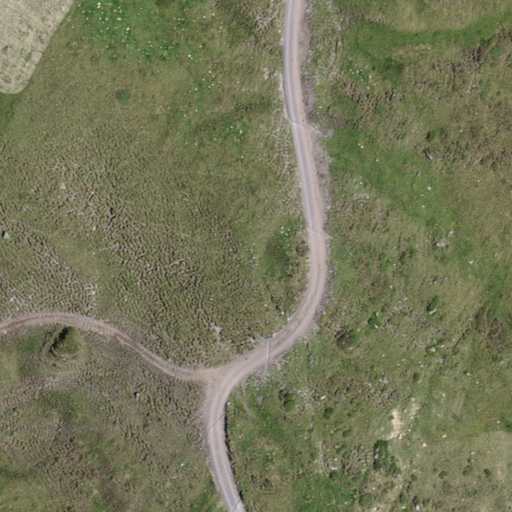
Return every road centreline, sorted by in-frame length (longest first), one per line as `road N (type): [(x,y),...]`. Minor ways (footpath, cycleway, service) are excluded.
road 1 (track): [(290,0),(289,88),(314,273),(295,329),(229,372),(214,404),(216,451),(233,511)]
road 2 (track): [(0,327),(31,316),(78,316),(109,325),(186,371),(229,372)]
